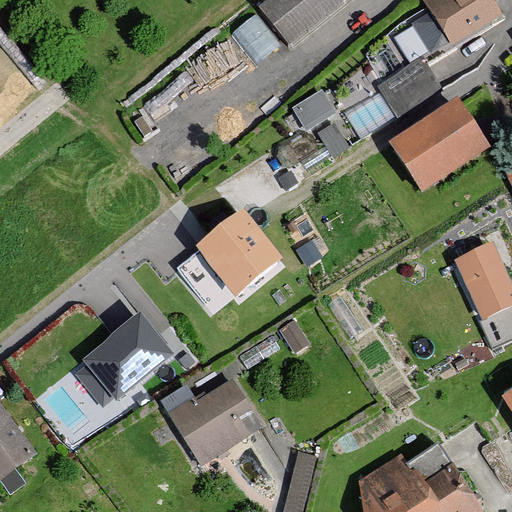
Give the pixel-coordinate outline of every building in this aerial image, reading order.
[(340,0),(265,0),(258,6),(287,43),(340,0)] [(484,0),(458,0),(428,19),(448,51),(497,21),(484,0)] [(238,27),(256,57),(277,45),(259,14),(238,27)] [(433,58),(382,77),(394,110),(445,91),(433,58)] [(310,128),(341,110),(327,87),(296,106),(310,128)] [(487,153),(455,109),(388,157),(420,201),(487,153)] [(338,120),(320,130),(334,154),(352,144),(338,120)] [(283,263),(243,216),(196,256),(236,302),(283,263)] [(511,311),(511,292),(492,249),(456,265),(482,325),(511,311)] [(174,362),(137,319),(84,365),(87,369),(75,378),(104,412),(114,403),(119,409),(174,362)] [(196,465),(258,429),(230,382),(168,418),(196,465)] [(511,385),(493,398),(511,426),(511,385)] [(0,419),(0,480),(29,458),(0,419)] [(303,511),(318,453),(301,449),(284,511),(303,511)] [(338,498),(347,511),(471,511),(441,466),(415,483),(398,458),(338,498)]
